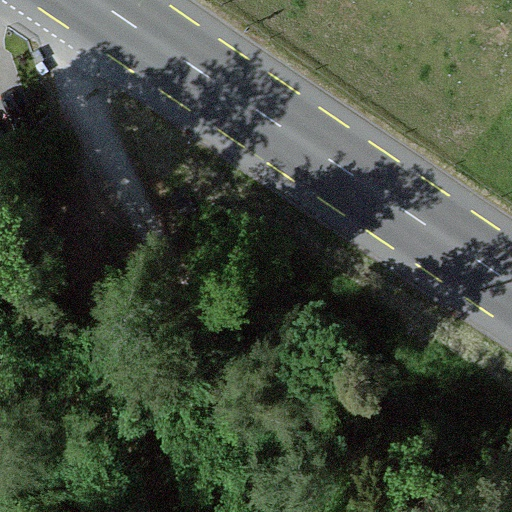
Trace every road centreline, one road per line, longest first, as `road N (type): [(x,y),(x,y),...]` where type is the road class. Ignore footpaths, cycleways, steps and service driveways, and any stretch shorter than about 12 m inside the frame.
road 1 (track): [(106,8),(75,52),(75,101),(294,511)]
road 2 (secondary): [(511,279),(106,8)]
